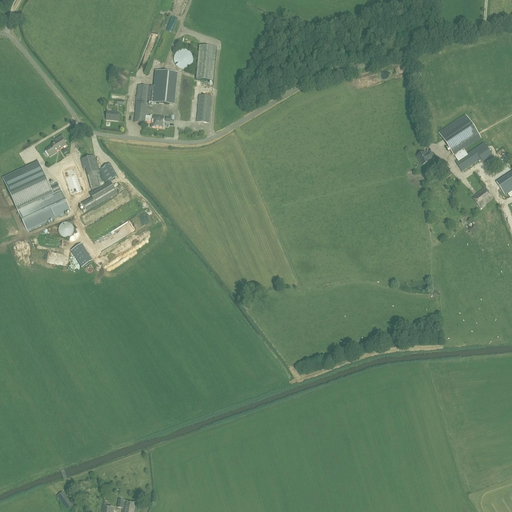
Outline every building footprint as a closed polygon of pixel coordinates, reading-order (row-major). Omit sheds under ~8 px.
[(216,47),(199,46),(196,80),(213,82),(216,47)] [(192,53),(191,52),(190,52),(190,51),(189,51),(189,50),(188,50),(187,50),(186,50),(186,49),(185,49),(184,49),(183,49),(181,50),(180,50),(179,51),(178,51),(177,52),(176,53),(175,54),(175,55),(174,56),(174,57),(174,58),(174,59),(174,60),(174,61),(174,62),(174,63),(175,63),(175,64),(175,65),(176,66),(177,67),(178,68),(179,68),(179,69),(180,69),(181,69),(182,70),(183,70),(184,70),(186,70),(187,69),(189,69),(190,68),(191,67),(192,66),(192,65),(193,64),(194,63),(194,62),(194,61),(194,60),(194,59),(194,58),(194,57),(194,56),(193,55),(193,54),(192,53)] [(138,85),(134,123),(146,124),(146,122),(147,116),(148,103),(153,103),(173,105),(177,74),(157,72),(155,87),(138,85)] [(211,97),(199,96),(197,122),(209,123),(211,97)] [(118,121),(119,113),(107,112),(106,120),(118,121)] [(147,116),(146,122),(152,122),(151,127),(163,128),(164,120),(164,118),(164,117),(151,115),(150,117),(147,116)] [(484,143),(466,155),(463,150),(480,138),(466,116),(440,134),(454,155),(457,161),(455,162),(462,172),(480,159),(482,162),(492,155),(484,143)] [(56,152),(66,145),(62,139),(45,149),(50,157),(57,153),(56,152)] [(26,165),(38,160),(35,153),(31,155),(29,150),(21,153),(26,165)] [(422,166),(429,162),(429,161),(434,159),(430,152),(425,155),(424,152),(417,156),(422,166)] [(92,190),(100,188),(103,186),(95,156),(81,160),(84,170),(86,169),(92,190)] [(3,180),(27,232),(70,211),(59,185),(51,189),(39,163),(3,180)] [(81,192),(75,168),(64,171),(70,194),(81,192)] [(472,184),(483,178),(479,172),(469,178),(472,184)] [(92,198),(82,204),(87,212),(97,206),(117,193),(112,184),(110,182),(103,186),(100,188),(90,194),(92,197),(92,198)] [(511,182),(499,191),(504,199),(511,193),(511,182)] [(492,198),(485,188),(472,198),(480,209),(486,205),(485,204),(492,198)] [(70,223),(69,223),(68,223),(67,223),(66,223),(64,223),(63,223),(62,224),(61,224),(61,225),(60,225),(60,226),(59,227),(59,228),(59,229),(59,230),(59,231),(59,232),(59,233),(59,234),(60,234),(60,235),(61,236),(62,237),(63,238),(64,238),(65,238),(67,238),(68,238),(69,238),(70,237),(71,236),(72,236),(72,235),(73,235),(73,234),(74,233),(74,232),(74,231),(74,230),(74,229),(74,228),(74,227),(73,227),(73,226),(72,225),(71,224),(70,223)] [(73,506),(69,501),(63,492),(57,497),(67,510),(73,506)] [(136,511),(138,503),(124,501),(118,500),(117,508),(122,509),(121,511),(136,511)] [(112,511),(113,507),(106,506),(107,502),(103,501),(101,511),(112,511)]
